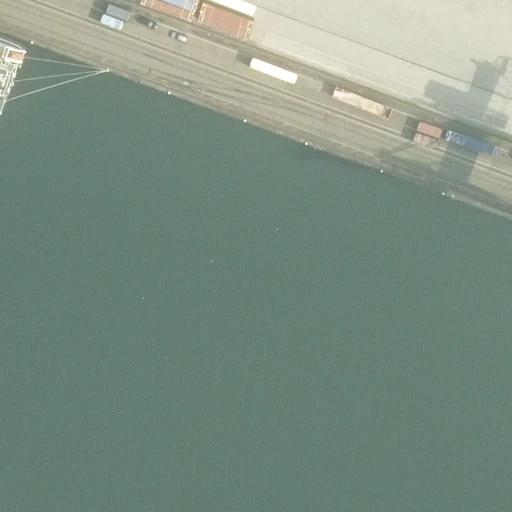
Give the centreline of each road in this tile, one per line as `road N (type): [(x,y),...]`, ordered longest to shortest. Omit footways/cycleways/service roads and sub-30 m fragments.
road 1 (unknown): [(511,183),(6,0)]
road 2 (unknown): [(332,0),(434,30),(511,41)]
